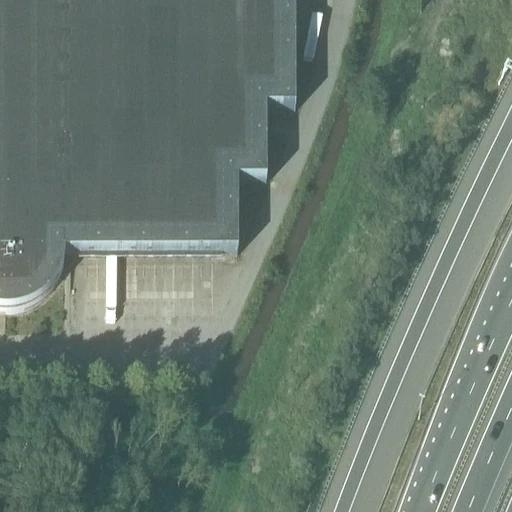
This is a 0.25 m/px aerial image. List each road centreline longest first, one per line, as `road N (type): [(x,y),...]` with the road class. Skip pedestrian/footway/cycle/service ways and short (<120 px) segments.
road 1 (motorway): [(511,123),(341,511)]
road 2 (motorway): [(511,301),(421,511)]
